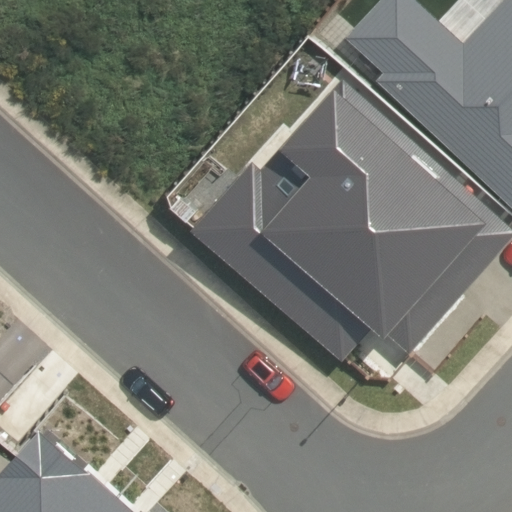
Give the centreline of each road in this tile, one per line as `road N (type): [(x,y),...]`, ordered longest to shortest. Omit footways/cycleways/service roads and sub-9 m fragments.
road 1 (residential): [(366,511),(0,178)]
road 2 (residential): [(427,511),(511,421)]
